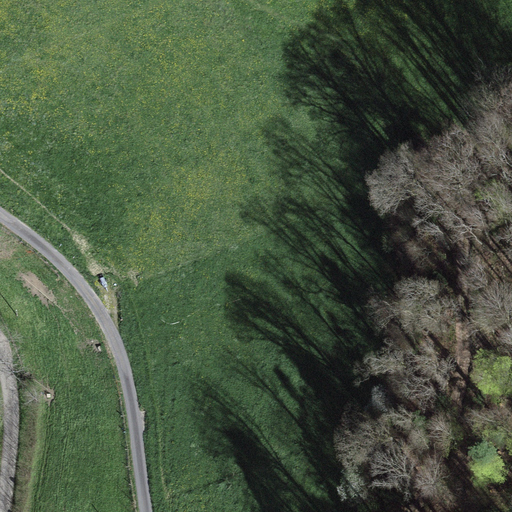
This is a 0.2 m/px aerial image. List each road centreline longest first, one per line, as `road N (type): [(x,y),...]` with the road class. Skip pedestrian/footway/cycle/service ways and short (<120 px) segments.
road 1 (track): [(410,511),(460,394),(460,255),(475,166),(511,98)]
road 2 (track): [(5,511),(9,384),(0,355)]
